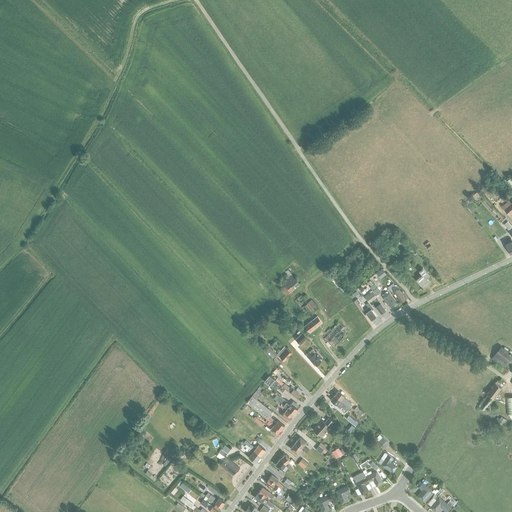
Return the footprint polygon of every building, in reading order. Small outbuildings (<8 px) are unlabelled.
[(471,194),(475,199),(481,194),(477,190),(471,194)] [(511,199),(503,207),(509,214),(511,211),(511,199)] [(376,272),(380,277),(386,273),(382,268),(376,272)] [(422,287),(423,289),(430,283),(427,279),(429,277),(423,269),(419,273),(422,276),(416,281),(421,287),(422,287)] [(281,289),(286,295),(300,284),(287,270),(284,273),(284,274),(283,276),(286,280),(283,282),(285,285),(281,289)] [(346,287),(336,273),(331,277),(342,290),(346,287)] [(365,295),(369,301),(377,295),(376,294),(381,290),(374,282),(373,283),(370,279),(368,281),(371,285),(370,286),(372,289),(365,295)] [(393,289),(401,301),(405,298),(398,286),(393,289)] [(383,296),(389,306),(396,301),(389,292),(387,289),(383,292),(383,293),(384,295),(383,296)] [(295,299),(308,314),(318,306),(311,298),(307,301),(301,294),(295,299)] [(358,297),(354,300),(360,310),(363,308),(359,302),(360,301),(358,297)] [(381,301),(375,306),(380,313),(386,309),(381,301)] [(367,314),(371,319),(376,315),(373,310),(367,314)] [(317,315),(305,325),(310,332),(322,322),(317,315)] [(328,334),(325,336),(325,338),(335,346),(349,331),(338,321),(331,329),(330,328),(325,332),(328,334)] [(299,335),(295,338),(297,340),(296,340),(296,341),(298,343),(299,342),(301,344),(308,337),(300,329),(297,332),(299,335)] [(268,345),(264,349),(273,359),(274,358),(276,362),(278,364),(281,361),(276,356),(278,355),(284,361),(292,352),(284,345),(277,353),(268,345)] [(511,353),(502,345),(491,358),(504,367),(501,371),(504,373),(506,371),(507,372),(509,370),(505,367),(511,357),(511,353)] [(313,354),(309,358),(316,365),(322,360),(321,359),(323,357),(317,350),(316,351),(313,348),(310,351),(313,354)] [(286,388),(275,379),(269,375),(264,381),(276,390),(278,388),(282,391),(286,388)] [(275,379),(286,388),(297,397),(302,390),(298,387),(296,389),(294,388),(294,387),(292,385),(290,387),(285,383),(284,383),(277,377),(275,379)] [(488,393),(479,406),(484,410),(486,407),(490,409),(494,404),(496,402),(494,401),(495,398),(494,397),(506,382),(501,378),(499,380),(498,379),(487,392),(488,393)] [(252,395),(257,399),(262,393),(264,395),(267,392),(264,389),(262,392),(260,391),(262,388),(260,386),(252,395)] [(335,395),(347,405),(349,407),(351,405),(343,397),(345,395),(338,390),(335,395)] [(257,399),(252,395),(246,402),(267,419),(281,430),(285,425),(278,420),(277,422),(269,416),(272,412),(257,399)] [(347,405),(335,395),(331,399),(337,404),(338,403),(345,409),(347,405)] [(277,400),(294,413),(298,408),(297,408),(291,403),(289,405),(286,403),(287,402),(280,396),(277,400)] [(294,413),(277,400),(275,402),(280,406),(282,408),(282,409),(284,411),(281,415),(286,419),(286,418),(289,420),(294,413)] [(357,406),(354,408),(360,415),(363,412),(357,406)] [(349,415),(346,418),(354,424),(356,421),(349,415)] [(255,416),(253,419),(262,426),(264,423),(257,418),(255,416)] [(321,419),(313,430),(322,437),(334,421),(328,416),(325,421),(321,419)] [(497,416),(495,420),(502,424),(502,423),(505,425),(508,420),(501,416),(500,418),(497,416)] [(281,430),(267,419),(265,422),(271,427),(270,429),(277,434),(281,430)] [(380,434),(374,440),(384,449),(390,443),(380,434)] [(295,443),(302,449),(306,452),(309,449),(305,446),(305,444),(307,442),(300,436),(295,443)] [(244,442),(261,456),(266,449),(259,444),(257,447),(256,446),(254,444),(253,445),(246,440),(244,442)] [(261,456),(244,442),(243,444),(251,451),(247,455),(256,462),(261,456)] [(319,445),(327,451),(330,447),(327,445),(326,446),(321,442),(319,445)] [(302,449),(295,443),(290,448),(297,454),(302,449)] [(221,449),(217,456),(223,461),(220,465),(233,475),(236,471),(237,472),(240,467),(226,456),(226,457),(225,456),(230,449),(225,445),(222,449),(221,449)] [(327,451),(319,445),(316,449),(321,453),(322,451),(325,453),(327,451)] [(335,450),(332,452),(336,458),(338,457),(340,460),(343,458),(341,455),(345,452),(342,448),(340,450),(338,447),(335,449),(335,450)] [(385,452),(378,462),(393,472),(400,461),(395,458),(385,452)] [(281,457),(286,464),(291,470),(294,468),(290,463),(292,462),(285,453),(281,457)] [(355,453),(350,455),(352,458),(353,457),(354,460),(356,462),(359,460),(355,453)] [(286,464),(281,457),(275,465),(282,470),(286,464)] [(369,482),(365,473),(363,470),(353,476),(357,481),(355,482),(362,495),(369,491),(365,484),(369,482)] [(365,473),(369,482),(373,480),(377,486),(384,482),(377,470),(372,472),(371,470),(365,473)] [(147,471),(145,473),(155,481),(157,478),(147,471)] [(269,479),(278,486),(284,490),(286,487),(277,481),(279,479),(272,474),(269,479)] [(278,486),(269,479),(266,483),(269,485),(268,485),(272,488),(273,488),(276,490),(278,486)] [(422,489),(417,495),(425,501),(433,493),(431,491),(432,490),(426,484),(428,482),(425,479),(419,486),(422,489)] [(183,482),(180,486),(188,493),(191,489),(183,482)] [(208,484),(207,486),(215,493),(217,491),(208,484)] [(348,485),(336,491),(342,504),(349,501),(346,494),(351,492),(348,485)] [(258,493),(267,499),(269,497),(272,498),(273,499),(275,496),(263,486),(258,493)] [(436,499),(431,505),(430,507),(435,511),(441,506),(447,511),(453,504),(454,506),(457,502),(452,497),(447,503),(439,496),(439,494),(440,494),(444,489),(441,487),(433,496),(436,499)] [(206,495),(209,497),(216,503),(222,507),(225,502),(219,497),(217,499),(208,492),(206,495)] [(267,499),(258,493),(254,498),(261,503),(263,501),(272,507),(274,504),(270,501),(267,499)] [(325,496),(317,500),(322,511),(324,511),(331,509),(327,502),(331,501),(327,493),(325,495),(325,496)] [(188,505),(196,511),(207,511),(201,508),(200,510),(194,505),(194,504),(183,495),(180,499),(188,505)] [(206,495),(204,498),(201,503),(212,511),(217,511),(222,507),(216,503),(214,506),(206,500),(209,497),(206,495)] [(436,499),(433,496),(427,502),(431,505),(436,499)] [(178,502),(176,505),(184,511),(186,508),(178,502)] [(266,511),(267,511),(262,507),(259,510),(257,509),(258,508),(251,503),(244,511),(245,511),(266,511)]
